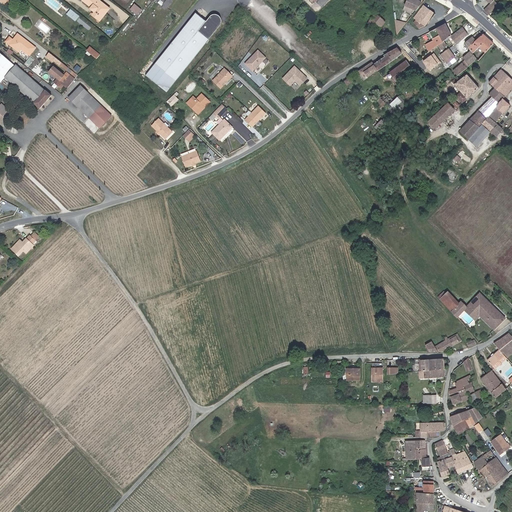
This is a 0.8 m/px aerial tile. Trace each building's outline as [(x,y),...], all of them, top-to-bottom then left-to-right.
[(98,14),(99,12),(84,0),(79,0),(88,7),(86,8),(91,11),(89,14),(97,20),(100,15),(98,14)] [(84,0),(99,12),(104,6),(96,0),(84,0)] [(167,9),(173,0),(158,0),(157,2),(167,9)] [(418,2),(414,0),(404,0),(402,5),(413,11),(418,2)] [(494,1),(491,3),(485,10),(489,14),(498,5),(494,1)] [(135,3),(130,9),(137,14),(142,9),(135,3)] [(434,12),(425,4),(423,7),(421,6),(411,18),(413,20),(411,23),(417,29),(422,27),(434,12)] [(67,14),(76,20),(80,15),(71,8),(67,14)] [(384,22),(374,13),(371,17),(381,26),(384,22)] [(165,93),(219,25),(219,24),(220,22),(219,19),(219,18),(218,17),(217,16),(216,15),(215,15),(213,15),(212,15),(210,16),(209,17),(204,22),(194,14),(144,77),(165,93)] [(381,26),(371,17),(366,23),(377,31),(381,26)] [(396,36),(406,23),(394,20),(396,36)] [(453,36),(454,35),(448,23),(431,32),(435,40),(428,44),(427,42),(423,44),(427,51),(425,53),(426,55),(440,45),(445,41),(453,36)] [(454,35),(453,36),(458,42),(469,33),(465,28),(459,33),(458,32),(454,35)] [(35,48),(17,34),(12,40),(15,42),(11,46),(19,52),(21,50),(29,55),(35,48)] [(473,51),(477,58),(479,60),(495,44),(484,34),(478,40),(471,48),(473,51)] [(467,42),(471,48),(478,40),(474,36),(467,42)] [(12,40),(8,37),(5,42),(11,46),(15,42),(12,40)] [(100,55),(90,47),(87,51),(96,59),(100,55)] [(448,63),(456,57),(450,48),(442,54),(448,63)] [(404,54),(399,49),(386,55),(388,57),(376,65),(365,72),(369,77),(379,70),(379,71),(393,62),(404,54)] [(266,58),(258,50),(245,64),(253,72),(266,58)] [(476,59),(477,58),(473,51),(465,58),(466,61),(469,66),(477,60),(476,59)] [(61,63),(49,53),(46,57),(52,62),(53,61),(59,65),(60,64),(61,63)] [(13,66),(0,54),(0,82),(5,77),(18,89),(34,103),(40,109),(51,95),(45,90),(44,90),(22,71),(15,65),(13,66)] [(414,70),(408,61),(387,76),(390,79),(394,76),(398,82),(414,70)] [(459,76),(469,66),(466,61),(455,70),(459,76)] [(376,65),(374,62),(363,69),(365,72),(376,65)] [(67,78),(63,75),(53,67),(48,73),(56,79),(57,78),(59,80),(58,81),(56,84),(61,88),(62,85),(67,78)] [(306,81),(294,69),(282,81),(289,88),(294,83),(299,88),(306,81)] [(511,85),(511,82),(498,69),(486,82),(493,88),(501,96),(511,85)] [(229,83),(235,77),(227,70),(215,82),(223,90),(227,85),(226,84),(228,82),(229,83)] [(66,72),(63,75),(67,78),(62,85),(66,88),(74,78),(66,72)] [(479,88),(468,74),(461,80),(459,77),(454,82),(462,93),(457,97),(462,103),(479,88)] [(111,116),(80,85),(68,98),(88,117),(99,129),(111,116)] [(403,93),(398,88),(393,92),(398,97),(403,93)] [(501,96),(493,88),(487,94),(490,97),(495,102),(500,98),(501,96)] [(210,100),(202,93),(196,99),(194,102),(191,99),(187,102),(197,112),(201,108),(200,106),(201,105),(203,107),(210,100)] [(391,103),(385,96),(379,101),(383,105),(385,108),(391,103)] [(497,104),(495,102),(490,97),(476,111),(467,120),(476,127),(480,123),(497,104)] [(500,98),(495,102),(497,104),(480,123),(488,131),(493,135),(500,129),(493,123),(508,105),(500,98)] [(180,105),(175,100),(171,103),(176,108),(180,105)] [(228,109),(223,104),(214,113),(219,118),(228,109)] [(0,119),(8,111),(2,105),(0,107),(0,106),(0,119)] [(436,117),(442,123),(455,111),(449,105),(436,117)] [(255,130),(269,116),(261,108),(247,122),(255,130)] [(436,129),(442,123),(436,117),(429,122),(436,129)] [(232,127),(225,119),(212,132),(219,140),(232,127)] [(162,135),(167,140),(173,134),(158,120),(153,126),(158,131),(160,133),(162,135)] [(467,120),(457,131),(466,139),(476,127),(467,120)] [(476,127),(466,139),(474,146),(488,131),(480,123),(476,127)] [(193,133),(189,130),(183,136),(187,139),(193,133)] [(201,160),(197,150),(181,157),(186,167),(192,164),(195,163),(201,160)] [(457,163),(462,158),(458,154),(453,159),(457,163)] [(37,241),(31,235),(24,243),(22,245),(19,243),(12,250),(20,257),(24,252),(27,254),(34,247),(33,245),(37,241)] [(444,289),(438,295),(452,310),(458,304),(444,289)] [(481,291),(472,300),(468,305),(464,301),(462,299),(458,304),(452,310),(468,327),(474,321),(468,316),(475,309),(481,315),(495,329),(506,317),(481,291)] [(481,315),(475,309),(468,316),(474,321),(481,315)] [(511,334),(510,332),(500,338),(509,348),(511,346),(511,334)] [(459,340),(455,334),(449,337),(449,336),(435,345),(438,350),(443,350),(459,340)] [(494,342),(500,348),(508,357),(511,353),(511,346),(509,348),(500,338),(494,342)] [(432,346),(428,340),(421,344),(426,351),(435,351),(434,350),(432,346)] [(511,361),(508,357),(500,348),(487,359),(495,368),(506,359),(509,362),(511,361)] [(429,359),(430,369),(444,369),(443,358),(429,359)] [(463,360),(466,371),(473,369),(470,358),(463,360)] [(422,370),(430,369),(429,359),(422,359),(422,370)] [(360,378),(359,363),(347,364),(348,371),(346,371),(346,375),(344,375),(344,379),(360,378)] [(444,369),(430,369),(422,370),(420,370),(420,377),(444,376),(444,369)] [(507,388),(493,369),(482,377),(495,395),(496,397),(507,388)] [(461,395),(467,392),(464,385),(469,383),(469,382),(467,379),(467,378),(462,379),(463,381),(457,383),(458,387),(450,390),(452,396),(454,403),(455,403),(463,400),(461,395)] [(464,385),(467,392),(474,389),(473,386),(471,382),(469,383),(464,385)] [(485,395),(482,388),(477,390),(470,394),(473,401),(485,395)] [(482,415),(477,405),(463,411),(470,425),(470,426),(483,415),(482,415)] [(470,425),(463,411),(452,415),(454,424),(458,431),(459,434),(470,425)] [(425,435),(428,435),(428,431),(441,430),(444,429),(446,429),(446,421),(435,421),(418,422),(418,426),(422,426),(422,430),(422,435),(425,435)] [(484,428),(479,421),(475,424),(480,430),(484,428)] [(507,442),(501,433),(492,440),(501,453),(511,445),(508,442),(507,442)] [(417,458),(416,439),(407,440),(408,459),(417,458)] [(416,439),(417,458),(421,458),(422,458),(426,457),(425,439),(416,439)] [(449,452),(444,439),(436,443),(440,455),(449,452)] [(456,453),(453,454),(456,464),(458,471),(474,465),(468,454),(466,450),(456,454),(456,453)] [(497,457),(492,450),(475,462),(477,464),(480,469),(482,468),(493,485),(493,484),(507,473),(501,463),(497,457)] [(456,464),(453,454),(452,452),(445,454),(449,466),(456,464)] [(450,472),(449,466),(445,454),(441,456),(436,458),(442,475),(450,472)] [(426,457),(422,458),(422,466),(431,466),(430,457),(426,457)] [(434,503),(434,493),(417,491),(416,501),(416,511),(424,511),(424,509),(424,502),(434,503)]
